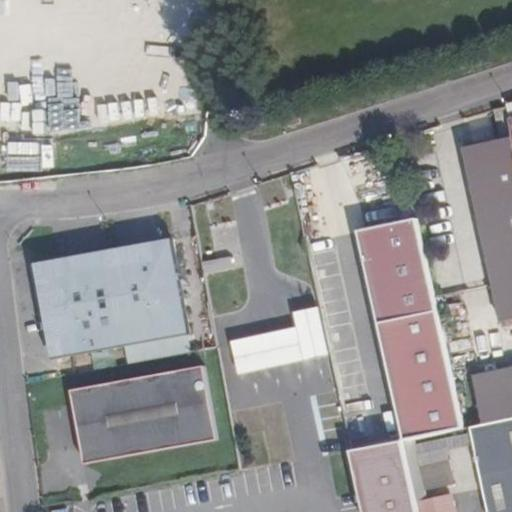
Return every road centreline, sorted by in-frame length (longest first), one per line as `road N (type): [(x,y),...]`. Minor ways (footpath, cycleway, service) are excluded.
road 1 (residential): [(0,209),(97,204),(511,83)]
road 2 (residential): [(17,511),(0,370)]
